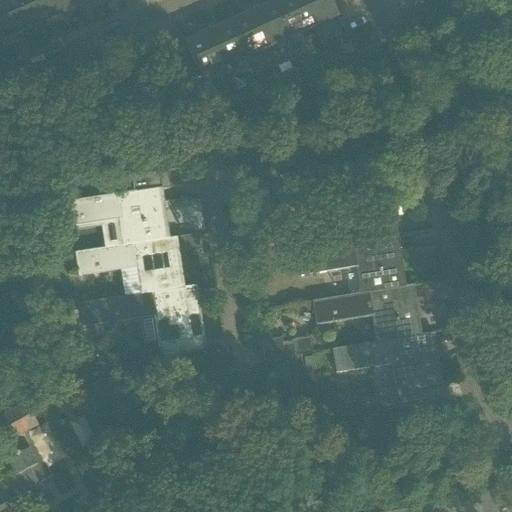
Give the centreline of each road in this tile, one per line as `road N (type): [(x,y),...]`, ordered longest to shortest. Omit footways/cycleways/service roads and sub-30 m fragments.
road 1 (residential): [(483,448),(454,240),(435,205),(226,197),(218,215),(236,358)]
road 2 (residential): [(186,0),(12,79)]
